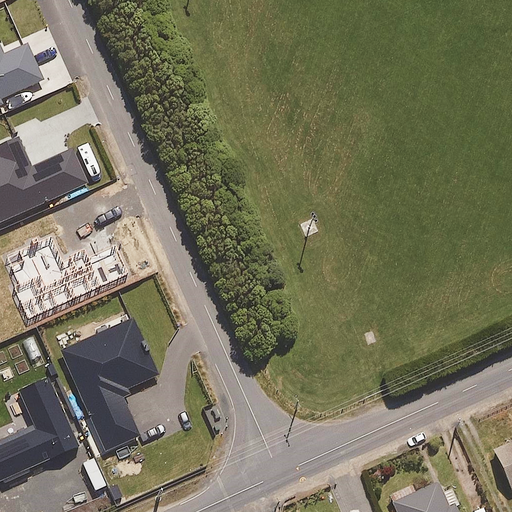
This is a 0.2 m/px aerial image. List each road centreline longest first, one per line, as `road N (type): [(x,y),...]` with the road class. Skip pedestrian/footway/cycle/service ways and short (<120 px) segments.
road 1 (residential): [(69,0),(278,474)]
road 2 (tertiary): [(278,474),(511,369)]
